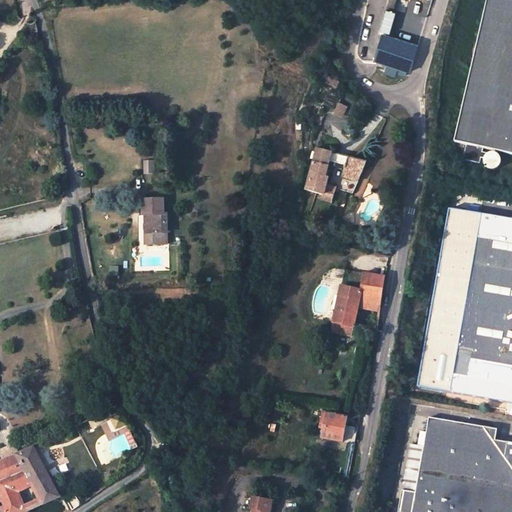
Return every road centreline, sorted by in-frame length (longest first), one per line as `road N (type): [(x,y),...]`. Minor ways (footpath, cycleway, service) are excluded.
road 1 (unclassified): [(30,0),(107,365),(149,431)]
road 2 (unclassified): [(410,89),(419,140),(415,175),(350,511)]
road 3 (unclassified): [(410,89),(373,91),(350,68),(358,0)]
